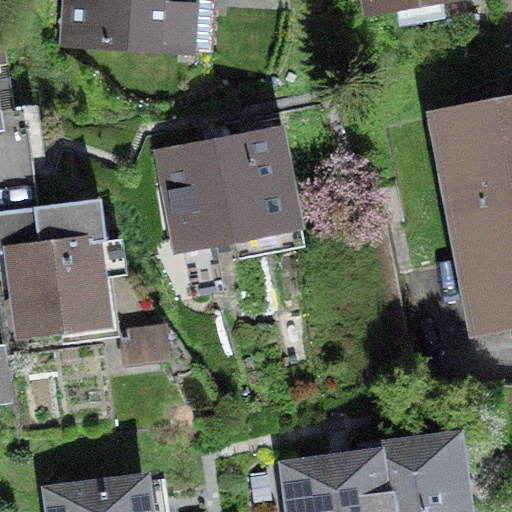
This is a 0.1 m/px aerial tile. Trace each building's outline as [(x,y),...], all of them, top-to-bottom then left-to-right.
[(72,0),(70,42),(211,51),(215,0),(208,0),(72,0)] [(366,0),(369,11),(432,0),(366,0)] [(511,99),(437,114),(479,330),(511,323),(511,99)] [(287,231),(286,228),(296,226),(276,127),(160,150),(180,251),(287,231)] [(12,248),(23,334),(103,324),(92,242),(107,240),(101,198),(33,207),(39,244),(12,248)] [(7,354),(0,354),(0,418),(15,417),(7,354)] [(461,511),(452,442),(371,453),(378,511),(461,511)] [(295,511),(378,511),(371,453),(325,459),(326,468),(291,473),(295,511)] [(167,511),(163,479),(52,494),(53,511),(167,511)]
